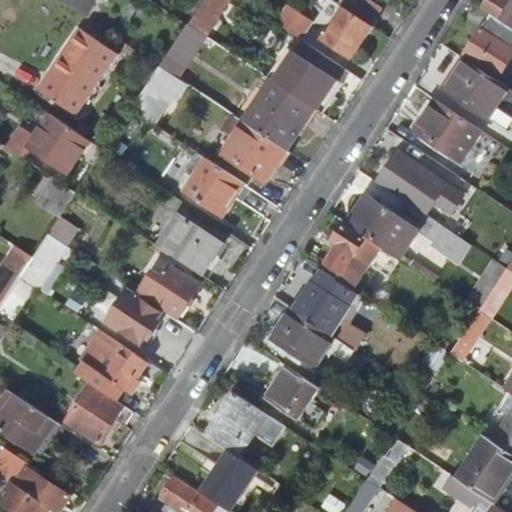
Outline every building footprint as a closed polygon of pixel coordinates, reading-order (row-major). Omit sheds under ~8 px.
[(57,0),(84,17),(95,0),(57,0)] [(352,0),(346,9),(373,27),(385,10),(370,0),(352,0)] [(511,0),(489,0),(485,8),(511,25),(511,0)] [(326,41),(353,59),(373,27),(346,9),(326,41)] [(294,11),(283,28),(303,41),(314,24),(294,11)] [(511,29),(492,16),(466,53),(500,76),(511,57),(511,29)] [(42,92),(78,116),(119,56),(84,32),(42,92)] [(314,65),(344,85),(352,74),(322,53),(314,65)] [(443,89),(494,122),(497,118),(511,96),(511,95),(511,89),(464,58),(443,89)] [(297,83),(301,86),(295,95),(316,110),(325,115),(344,85),(314,65),(303,83),(299,80),(297,83)] [(158,71),(132,110),(149,120),(175,81),(158,71)] [(273,82),(246,124),(247,125),(289,152),(316,110),(295,95),(273,82)] [(511,96),(497,118),(504,123),(511,111),(511,96)] [(416,132),(462,163),(483,131),(437,101),(416,132)] [(16,142),(28,149),(67,176),(89,142),(50,116),(36,138),(23,130),(16,142)] [(227,156),(268,184),(289,152),(247,125),(227,156)] [(16,142),(11,150),(22,158),(28,149),(16,142)] [(380,179),(397,190),(394,195),(426,215),(439,196),(426,188),(434,176),(398,152),(380,179)] [(210,161),(188,192),(219,214),(231,197),(237,202),(249,187),(210,161)] [(54,178),(38,197),(62,215),(77,194),(54,178)] [(352,218),(403,252),(417,231),(366,197),(352,218)] [(181,218),(160,249),(204,277),(223,246),(181,218)] [(60,219),(49,236),(65,247),(77,254),(83,244),(65,232),(70,224),(60,219)] [(426,236),(450,251),(459,238),(436,222),(426,236)] [(340,246),(328,264),(342,274),(338,280),(353,290),(381,248),(368,239),(366,242),(344,227),(334,243),(340,246)] [(65,247),(49,236),(33,259),(31,263),(21,278),(38,289),(65,247)] [(12,245),(9,249),(14,252),(31,263),(33,259),(12,245)] [(0,273),(0,309),(21,278),(31,263),(14,252),(6,264),(0,273)] [(166,278),(153,299),(183,319),(203,288),(173,268),(166,278)] [(161,275),(148,296),(153,299),(166,278),(161,275)] [(314,283),(294,313),(333,338),(353,309),(314,283)] [(115,328),(127,335),(143,346),(162,316),(146,305),(149,302),(133,291),(119,312),(123,315),(115,328)] [(292,312),(273,341),(316,369),(327,351),(335,340),(333,338),(294,313),(292,312)] [(129,348),(113,337),(106,333),(95,350),(97,352),(118,366),(119,365),(129,348)] [(335,340),(327,351),(333,355),(337,349),(351,358),(355,352),(335,340)] [(147,360),(129,348),(119,365),(118,366),(97,352),(87,367),(82,364),(77,373),(89,381),(95,372),(110,382),(122,389),(127,392),(129,390),(133,393),(141,381),(136,377),(147,360)] [(469,366),(463,373),(474,381),(479,372),(469,366)] [(288,368),(268,398),(313,429),(324,411),(310,402),(319,388),(288,368)] [(95,372),(89,381),(93,384),(116,398),(116,399),(122,389),(110,382),(95,372)] [(93,384),(68,422),(101,444),(117,421),(126,426),(135,412),(116,399),(116,398),(93,384)] [(11,392),(0,408),(0,431),(13,440),(15,438),(38,452),(57,422),(11,392)] [(235,393),(207,436),(230,451),(240,458),(268,415),(235,393)] [(511,418),(496,443),(511,453),(511,418)] [(486,436),(459,479),(497,504),(511,481),(511,453),(496,443),(486,436)] [(397,440),(391,450),(402,457),(409,447),(397,440)] [(230,451),(203,493),(219,504),(231,511),(232,511),(260,471),(240,458),(230,451)] [(49,475),(34,466),(30,471),(27,469),(16,486),(12,483),(0,502),(0,506),(8,511),(49,511),(51,509),(56,511),(61,511),(71,497),(46,481),(49,475)] [(380,466),(369,482),(381,489),(391,473),(380,466)] [(493,511),(491,511),(508,511),(497,504),(459,479),(454,476),(445,491),(472,508),(474,505),(478,508),(481,502),(493,511)] [(170,507),(166,511),(213,511),(219,504),(203,493),(200,491),(199,495),(174,479),(161,500),(170,507)]
